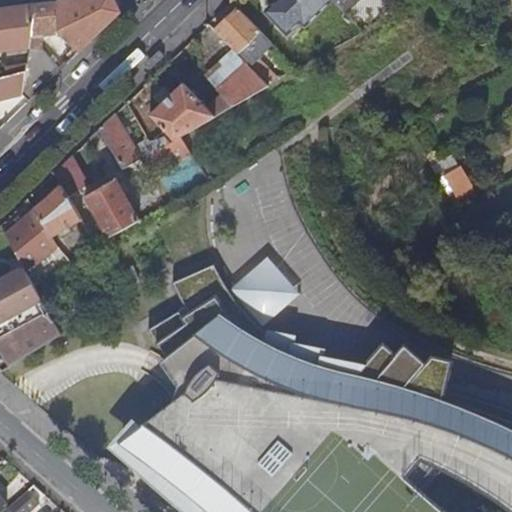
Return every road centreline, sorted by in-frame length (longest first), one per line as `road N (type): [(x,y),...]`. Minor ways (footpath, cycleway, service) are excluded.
road 1 (secondary): [(181,0),(0,175)]
road 2 (residential): [(93,511),(0,429)]
